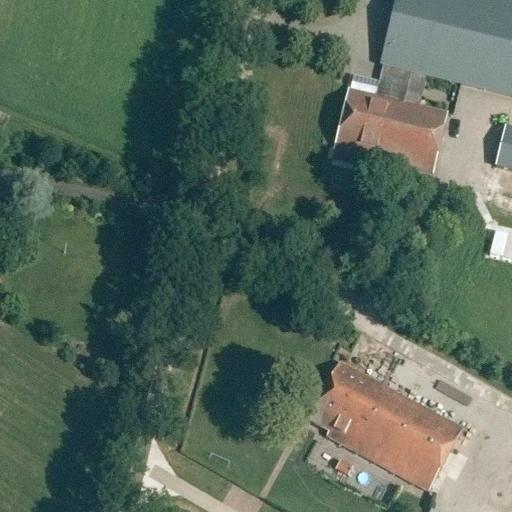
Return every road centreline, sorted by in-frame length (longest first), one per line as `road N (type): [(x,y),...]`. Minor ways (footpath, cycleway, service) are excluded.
road 1 (unclassified): [(139,511),(259,0)]
road 2 (track): [(204,233),(511,408)]
